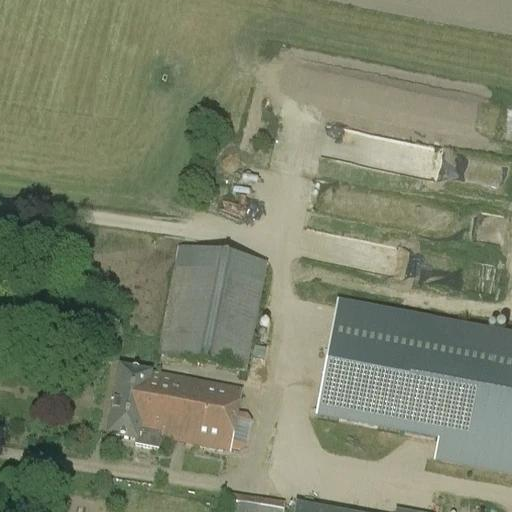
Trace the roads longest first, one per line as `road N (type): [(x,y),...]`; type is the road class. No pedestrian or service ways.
road 1 (track): [(0,207),(285,249),(245,487)]
road 2 (track): [(0,449),(245,487)]
